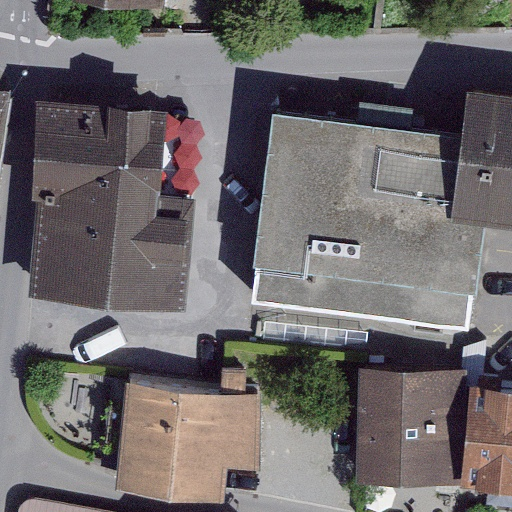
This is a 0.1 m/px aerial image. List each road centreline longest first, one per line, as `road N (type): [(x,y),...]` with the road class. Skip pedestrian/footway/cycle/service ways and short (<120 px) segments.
road 1 (residential): [(29,59),(0,414)]
road 2 (residential): [(239,511),(0,470)]
road 3 (residential): [(218,62),(29,59)]
